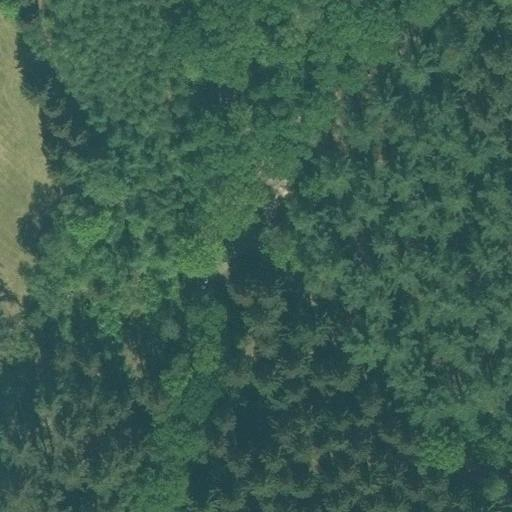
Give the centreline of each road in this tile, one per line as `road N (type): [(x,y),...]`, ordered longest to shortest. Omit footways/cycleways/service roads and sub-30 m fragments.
road 1 (tertiary): [(148,511),(215,215),(231,0)]
road 2 (track): [(336,301),(366,254),(367,88)]
road 3 (track): [(367,88),(248,214)]
road 4 (track): [(367,88),(456,0)]
road 5 (track): [(248,214),(336,301)]
